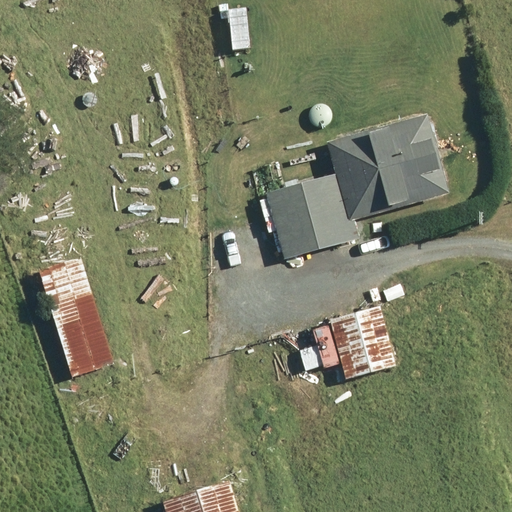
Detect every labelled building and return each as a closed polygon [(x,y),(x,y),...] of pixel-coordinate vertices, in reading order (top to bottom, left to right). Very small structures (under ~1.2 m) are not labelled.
[(271,194),(288,258),(361,238),(356,220),(452,193),(431,116),(331,143),(340,176),(271,194)] [(116,363),(83,258),(42,271),(75,376),(116,363)] [(398,366),(382,307),(333,320),(348,379),(398,366)] [(311,390),(317,413),(352,404),(346,381),(311,390)] [(239,511),(230,483),(166,503),(168,511),(239,511)]
